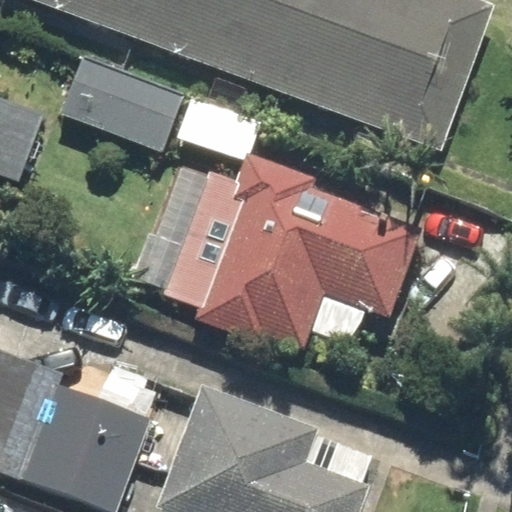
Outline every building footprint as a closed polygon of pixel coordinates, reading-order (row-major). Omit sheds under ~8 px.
[(452,0),(10,0),(449,162),(503,19),(452,0)] [(83,72),(65,124),(163,157),(181,105),(83,72)] [(0,178),(17,186),(44,123),(0,103),(0,178)] [(396,327),(428,239),(319,199),(322,189),(253,165),(244,191),(217,181),(171,306),(207,318),(202,330),(307,368),(331,304),(396,327)] [(0,371),(0,476),(92,511),(122,511),(154,430),(0,371)] [(159,511),(364,511),(372,490),(308,468),(320,438),(207,394),(159,511)]
